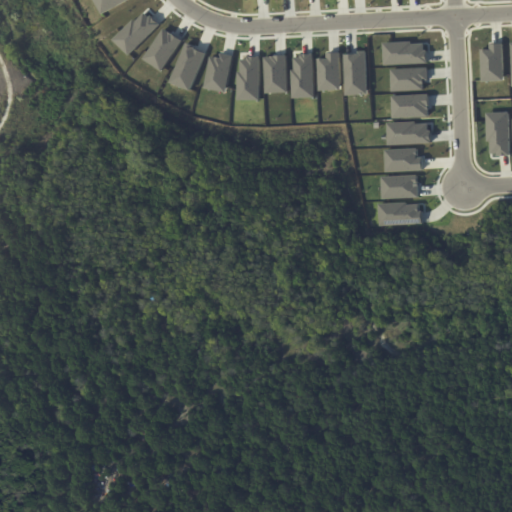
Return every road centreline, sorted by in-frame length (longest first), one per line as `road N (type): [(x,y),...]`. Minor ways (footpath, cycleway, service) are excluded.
road 1 (residential): [(173,0),(188,13),(259,27),(511,11)]
road 2 (residential): [(470,181),(461,0)]
